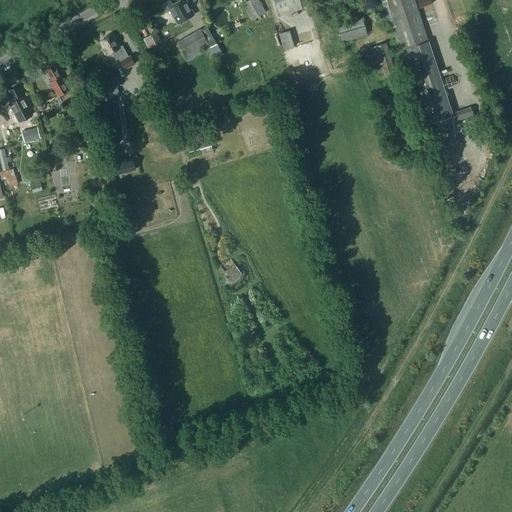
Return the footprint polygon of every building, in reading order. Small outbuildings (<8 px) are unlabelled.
[(171,10),(178,23),(194,15),(191,10),(189,11),(188,8),(189,8),(186,2),(184,3),(182,0),(171,0),(167,2),(168,3),(164,5),(164,7),(167,12),(171,10)] [(258,0),(251,0),(244,4),(252,20),(265,12),(258,0)] [(302,8),(299,0),(273,0),(276,8),(288,4),(291,12),(292,12),(297,10),(302,8)] [(426,125),(453,116),(414,0),(381,0),(387,17),(389,16),(399,50),(405,48),(420,94),(416,95),(426,125)] [(367,34),(362,17),(336,25),(341,42),(367,34)] [(201,48),(209,44),(201,30),(179,43),(186,56),(189,61),(204,52),(201,48)] [(296,45),(292,30),(278,34),(283,49),(296,45)] [(122,47),(119,48),(113,36),(112,36),(109,35),(106,37),(105,39),(101,42),(105,49),(104,51),(105,54),(108,55),(112,53),(116,61),(118,59),(124,71),(134,65),(130,57),(128,58),(122,47)] [(151,35),(144,38),(148,47),(156,44),(151,35)] [(371,48),(380,79),(397,74),(387,43),(371,48)] [(55,65),(46,70),(52,79),(49,80),(59,97),(63,94),(63,96),(68,93),(67,92),(69,90),(55,65)] [(104,94),(121,85),(117,77),(99,86),(104,94)] [(13,99),(7,102),(17,122),(32,115),(29,109),(16,84),(7,89),(13,99)] [(461,118),(456,120),(456,121),(466,118),(474,116),(471,106),(459,110),(461,118)] [(477,127),(474,116),(466,118),(469,130),(477,127)] [(79,131),(83,130),(89,128),(87,117),(76,120),(79,131)] [(40,138),(37,127),(21,131),(24,142),(40,138)] [(89,128),(83,130),(86,142),(96,140),(93,127),(89,128)] [(187,153),(211,146),(208,136),(184,143),(187,153)] [(4,148),(0,149),(0,158),(3,170),(8,168),(4,148)] [(100,161),(98,151),(89,153),(91,163),(100,161)] [(134,168),(132,157),(113,162),(115,173),(134,168)] [(3,179),(8,178),(9,183),(18,181),(14,167),(0,171),(3,179)] [(27,185),(42,182),(39,171),(24,174),(27,185)] [(33,194),(43,191),(41,184),(31,186),(33,194)] [(216,270),(215,270),(216,272),(225,284),(228,282),(233,281),(238,277),(241,273),(231,259),(216,270)]
